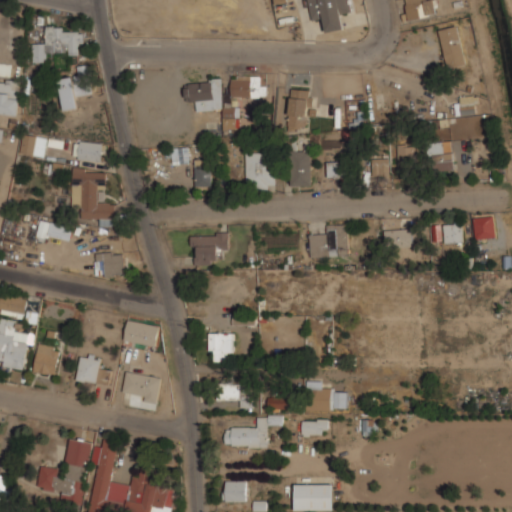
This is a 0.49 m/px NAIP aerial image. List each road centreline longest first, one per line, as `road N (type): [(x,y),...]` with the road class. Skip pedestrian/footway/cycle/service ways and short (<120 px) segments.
road 1 (residential): [(98,0),(185,363),(196,511)]
road 2 (residential): [(499,200),(145,208)]
road 3 (residential): [(374,45),(353,53),(108,49)]
road 4 (residential): [(192,431),(0,395)]
road 5 (residential): [(169,303),(0,269)]
